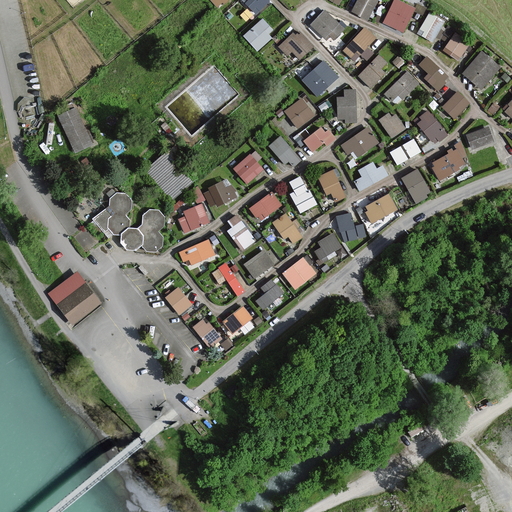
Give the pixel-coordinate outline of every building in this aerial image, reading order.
[(209,0),(217,9),(226,0),(209,0)] [(268,1),(266,0),(248,0),(249,0),(245,4),(255,14),(268,1)] [(376,0),(357,0),(351,12),(366,20),(376,0)] [(413,9),(395,0),(394,0),(383,23),(402,32),(413,9)] [(343,30),(324,11),(310,25),(325,40),(329,36),(333,40),(343,30)] [(444,22),(429,13),(417,34),(432,42),(444,22)] [(272,31),(261,20),(244,36),(257,51),(270,38),(267,35),(272,31)] [(374,38),(364,29),(343,51),(353,61),(359,54),(366,60),(372,53),(366,47),(374,38)] [(312,47),(298,33),(294,37),(292,34),(278,47),(287,56),(291,52),(298,60),(312,47)] [(467,44),(455,35),(443,51),(456,60),(467,44)] [(498,67),(481,52),(463,74),(479,89),(498,67)] [(385,63),(378,56),(358,76),(370,88),(383,74),(379,70),(385,63)] [(448,79),(427,58),(419,65),(429,74),(425,78),(437,90),(448,79)] [(338,77),(323,61),(303,80),(317,96),(338,77)] [(419,83),(408,72),(385,94),(393,102),(399,95),(403,99),(419,83)] [(355,90),(345,91),(345,97),(337,97),(338,119),(345,119),(345,123),(356,123),(355,90)] [(468,104),(456,93),(442,108),(454,118),(468,104)] [(313,116),(301,100),(286,111),(298,127),(313,116)] [(76,109),(58,117),(74,155),(98,144),(92,129),(86,132),(76,109)] [(448,135),(428,111),(421,117),(423,120),(418,125),(432,142),(437,138),(440,142),(448,135)] [(392,119),(389,114),(381,120),(393,138),(406,129),(397,116),(392,119)] [(325,134),(321,128),(305,141),(313,151),(324,143),(326,146),(335,139),(329,131),(325,134)] [(378,143),(367,128),(342,146),(349,155),(351,153),(355,159),(378,143)] [(494,141),(489,128),(468,135),(473,148),(494,141)] [(301,161),(281,137),(269,147),(285,166),(289,162),(294,167),(301,161)] [(421,152),(415,139),(391,152),(398,164),(421,152)] [(463,163),(456,150),(452,152),(450,149),(446,152),(448,155),(432,163),(435,168),(433,169),(439,180),(457,170),(456,167),(463,163)] [(255,151),(234,170),(246,184),(262,170),(255,162),(260,157),(255,151)] [(194,183),(165,153),(145,172),(173,202),(194,183)] [(387,176),(382,166),(375,170),(371,164),(357,171),(361,178),(354,182),(359,191),(387,176)] [(432,194),(418,170),(403,178),(417,203),(432,194)] [(344,197),(331,171),(317,178),(326,195),(330,193),(334,202),(344,197)] [(299,177),(289,183),(294,193),(290,195),(299,213),(315,205),(308,191),(306,192),(299,177)] [(226,189),(223,183),(207,191),(217,209),(237,199),(231,186),(226,189)] [(197,201),(205,198),(199,185),(191,188),(197,201)] [(116,193),(110,199),(110,207),(93,218),(108,238),(113,235),(121,235),(121,243),(126,249),(135,250),(142,246),(147,252),(156,252),(157,251),(162,246),(164,237),(159,231),(164,226),(166,217),(160,210),(151,209),(144,215),(143,224),(138,228),(130,228),(131,221),(126,215),(131,209),(132,200),(126,194),(116,193)] [(282,207),(271,193),(248,210),(255,220),(258,218),(262,223),(282,207)] [(397,210),(389,195),(366,207),(369,211),(366,212),(372,223),(397,210)] [(203,206),(185,213),(186,217),(179,220),(184,234),(210,225),(203,206)] [(349,215),(337,218),(340,232),(346,230),(349,240),(355,239),(349,215)] [(253,238),(237,216),(227,223),(231,229),(225,233),(241,254),(262,238),(259,234),(253,238)] [(301,239),(285,216),(272,225),(284,241),(287,239),(292,246),(301,239)] [(363,221),(355,222),(356,235),(365,234),(363,221)] [(339,247),(332,234),(318,243),(321,248),(314,252),(319,260),(339,247)] [(208,241),(178,254),(183,264),(189,261),(192,267),(215,257),(208,241)] [(275,265),(263,251),(245,266),(257,280),(275,265)] [(316,275),(303,259),(282,275),(295,292),(316,275)] [(245,293),(225,266),(213,275),(221,286),(226,282),(237,298),(245,293)] [(274,287),(270,282),(260,289),(265,295),(259,301),(255,296),(251,299),(262,313),(284,295),(276,285),(274,287)] [(103,307),(86,284),(56,306),(73,329),(103,307)] [(192,306),(178,289),(166,299),(179,316),(192,306)] [(253,321),(243,308),(222,324),(233,337),(253,321)] [(207,325),(203,321),(192,330),(211,352),(223,341),(208,324),(207,325)]
